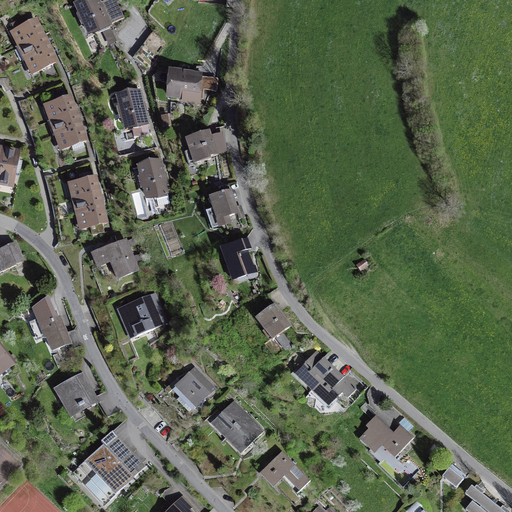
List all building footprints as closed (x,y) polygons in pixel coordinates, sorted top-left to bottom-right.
[(90,34),(97,31),(108,26),(112,24),(105,9),(103,7),(100,7),(96,0),(86,0),(76,5),(90,34)] [(117,4),(105,9),(112,24),(124,18),(117,4)] [(13,33),(20,47),(42,36),(35,22),(32,23),(29,17),(12,25),(16,31),(13,33)] [(116,42),(108,26),(97,31),(105,47),(116,42)] [(145,47),(158,57),(168,44),(155,34),(145,47)] [(26,60),(49,49),(42,36),(20,47),(26,60)] [(135,60),(147,70),(158,57),(145,47),(135,60)] [(49,49),(26,60),(33,74),(56,63),(49,49)] [(172,75),(171,95),(182,96),(182,99),(188,100),(187,103),(199,104),(201,77),(172,75)] [(145,110),(146,107),(144,106),(141,105),(138,93),(119,97),(127,129),(135,127),(137,137),(149,135),(143,112),(145,110)] [(52,121),(75,113),(70,98),(46,107),(52,121)] [(171,103),(170,113),(179,113),(179,103),(171,103)] [(57,135),(80,127),(75,113),(52,121),(57,135)] [(80,127),(57,135),(62,150),(86,141),(80,127)] [(185,152),(189,166),(211,159),(210,157),(217,155),(210,131),(188,138),(192,150),(185,152)] [(0,183),(12,186),(19,154),(0,150),(0,183)] [(140,167),(148,198),(156,197),(160,214),(172,211),(164,181),(166,180),(167,177),(165,175),(163,174),(160,162),(140,167)] [(74,200),(99,194),(95,179),(71,185),(74,199),(74,200)] [(238,213),(230,191),(212,198),(215,209),(206,212),(210,223),(219,220),(220,224),(225,222),(224,218),(238,213)] [(78,214),(102,208),(99,194),(74,200),(78,214)] [(102,208),(78,214),(82,229),(106,223),(104,215),(102,208)] [(126,243),(126,242),(93,255),(98,267),(113,261),(120,278),(138,271),(128,247),(135,245),(133,240),(126,243)] [(222,250),(232,278),(237,276),(238,279),(255,272),(247,250),(251,249),(248,240),(222,250)] [(0,250),(0,272),(16,265),(16,264),(23,261),(15,244),(0,250)] [(366,258),(356,265),(361,271),(370,264),(366,258)] [(127,319),(134,338),(155,329),(154,328),(166,323),(167,324),(154,294),(154,295),(134,304),(134,303),(118,310),(119,310),(123,319),(123,320),(127,319)] [(256,318),(273,340),(292,326),(275,304),(256,318)] [(42,325),(53,351),(71,343),(59,317),(53,320),(53,319),(42,325)] [(0,375),(15,363),(0,343),(0,375)] [(314,389),(332,370),(315,353),(305,364),(306,365),(296,376),(312,391),(314,389)] [(172,389),(193,410),(216,387),(195,367),(177,378),(165,389),(168,393),(172,389)] [(314,389),(312,391),(328,406),(339,396),(340,397),(343,393),(349,398),(357,389),(351,384),(350,386),(343,379),(332,370),(314,389)] [(56,389),(70,412),(94,398),(81,374),(56,389)] [(226,439),(248,417),(233,402),(211,424),(226,439)] [(369,429),(360,439),(383,461),(379,464),(403,487),(414,475),(396,458),(414,438),(400,426),(394,433),(376,416),(367,426),(369,429)] [(248,417),(226,439),(241,454),(263,432),(248,417)] [(103,445),(79,468),(110,501),(145,468),(117,438),(106,448),(103,445)] [(283,453),(260,474),(270,485),(282,473),(299,492),(310,481),(283,453)] [(450,467),(442,476),(457,488),(464,478),(450,467)] [(473,501),(466,509),(469,511),(509,511),(503,506),(500,509),(482,495),(484,492),(477,486),(474,489),(472,486),(465,495),(473,501)] [(182,498),(167,511),(191,511),(186,507),(188,504),(182,498)]
